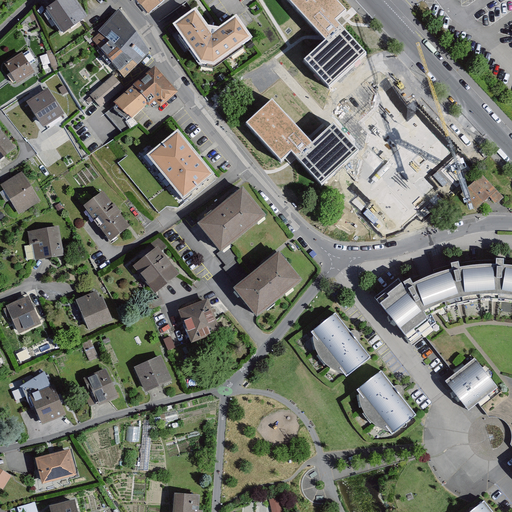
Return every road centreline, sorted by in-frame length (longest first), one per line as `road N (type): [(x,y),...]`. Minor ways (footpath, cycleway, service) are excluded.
road 1 (residential): [(144,29),(245,165),(334,262)]
road 2 (residential): [(334,262),(511,483)]
road 3 (residential): [(0,450),(226,390)]
road 4 (unclassified): [(511,149),(374,0)]
road 5 (residential): [(334,262),(511,223)]
road 6 (residential): [(334,262),(226,390)]
road 7 (residential): [(226,390),(216,511)]
